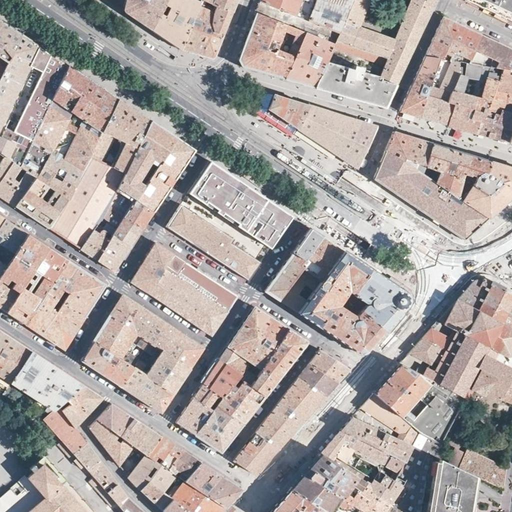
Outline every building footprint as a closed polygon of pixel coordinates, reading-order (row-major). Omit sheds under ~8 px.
[(145,26),(154,0),(125,0),(123,9),(123,10),(124,11),(124,12),(125,13),(134,19),(145,26)] [(180,49),(199,0),(154,0),(145,26),(167,41),(180,49)] [(212,0),(199,0),(180,49),(196,54),(210,58),(215,55),(220,45),(221,39),(232,12),(212,4),(214,0),(212,0)] [(213,0),(214,0),(212,4),(232,12),(236,0),(213,0)] [(295,16),(300,0),(259,0),(259,2),(295,16)] [(339,32),(353,0),(300,0),(295,16),(305,19),(312,22),(339,32)] [(432,10),(434,7),(418,0),(411,0),(396,36),(394,35),(392,40),(359,28),(369,0),(353,0),(339,32),(336,39),(336,40),(387,58),(385,65),(379,77),(379,78),(395,85),(396,86),(417,43),(422,32),(432,10)] [(511,0),(467,0),(471,2),(507,18),(511,20),(511,0)] [(300,30),(305,19),(295,16),(259,2),(257,8),(255,13),(300,30)] [(284,79),(304,32),(300,30),(255,13),(246,38),(238,59),(241,65),(242,66),(243,67),(244,67),(245,68),(260,72),(284,79)] [(440,59),(460,63),(468,64),(482,35),(459,24),(443,17),(434,36),(425,56),(440,59)] [(0,20),(0,62),(6,67),(21,35),(7,25),(0,20)] [(309,29),(336,39),(339,32),(312,22),(309,29)] [(298,83),(314,87),(326,62),(333,47),(334,44),(304,32),(284,79),(298,83)] [(22,167),(68,66),(48,52),(47,52),(42,49),(36,45),(33,42),(21,35),(0,81),(0,152),(1,153),(5,156),(12,161),(20,166),(22,167)] [(482,35),(468,64),(497,69),(511,72),(511,49),(495,41),(482,35)] [(333,47),(385,65),(387,58),(336,40),(334,44),(333,47)] [(408,114),(420,117),(440,59),(425,56),(413,81),(399,111),(408,114)] [(459,73),(460,63),(440,59),(420,117),(432,121),(447,126),(455,104),(449,102),(452,93),(453,89),(453,88),(453,87),(458,76),(459,76),(459,75),(459,74),(459,73)] [(385,107),(395,85),(379,78),(379,77),(369,74),(370,71),(363,69),(363,67),(353,64),(352,69),(326,62),(314,87),(349,97),(378,105),(385,107)] [(453,89),(452,93),(449,102),(455,104),(447,126),(460,130),(476,134),(484,112),(497,69),(468,64),(460,63),(459,73),(459,74),(459,75),(459,76),(458,76),(453,87),(453,88),(453,89)] [(65,199),(92,157),(117,99),(90,81),(68,66),(22,167),(26,171),(35,177),(65,199)] [(511,72),(497,69),(484,112),(497,115),(498,111),(511,114),(511,72)] [(294,133),(298,128),(268,109),(274,94),(261,93),(255,108),(281,125),(294,133)] [(298,128),(307,104),(288,99),(274,94),(268,109),(298,128)] [(92,157),(124,173),(149,121),(130,107),(117,99),(92,157)] [(324,110),(307,104),(298,128),(308,135),(325,146),(348,160),(357,167),(376,126),(344,116),(324,110)] [(497,115),(484,112),(476,134),(490,138),(508,142),(511,129),(511,114),(498,111),(497,115)] [(149,121),(124,173),(96,222),(114,233),(124,218),(136,200),(176,138),(159,127),(149,121)] [(422,174),(432,144),(413,138),(393,131),(388,143),(386,149),(422,174)] [(181,142),(176,138),(136,200),(153,211),(164,193),(193,150),(181,142)] [(449,149),(432,144),(422,174),(463,201),(490,161),(474,157),(449,149)] [(463,201),(422,174),(386,149),(378,167),(373,178),(414,205),(419,208),(465,240),(467,237),(477,230),(489,219),(463,201)] [(0,154),(1,153),(0,152),(0,178),(12,161),(5,156),(0,163),(0,154)] [(96,222),(124,173),(92,157),(65,199),(48,228),(60,236),(80,249),(91,230),(94,226),(96,222)] [(334,177),(303,157),(300,161),(331,181),(334,177)] [(14,206),(35,177),(26,171),(18,183),(13,180),(13,179),(13,178),(13,177),(13,176),(20,166),(12,161),(0,178),(0,196),(2,198),(14,206)] [(201,202),(255,239),(262,230),(265,229),(271,221),(271,220),(271,218),(271,217),(271,216),(277,206),(249,187),(209,161),(202,171),(187,193),(201,202)] [(511,167),(490,161),(463,201),(489,219),(503,205),(511,196),(511,167)] [(29,215),(48,228),(65,199),(35,177),(14,206),(29,215)] [(269,249),(255,239),(201,202),(187,193),(185,197),(177,209),(189,218),(245,256),(259,265),(264,257),(269,249)] [(153,211),(136,200),(124,218),(141,229),(146,221),(153,211)] [(262,230),(255,239),(269,249),(291,216),(277,206),(271,216),(271,217),(271,218),(271,220),(271,221),(265,229),(262,230)] [(165,227),(177,235),(189,218),(177,209),(165,227)] [(141,229),(124,218),(114,233),(113,235),(130,246),(136,238),(141,229)] [(0,260),(6,265),(27,233),(13,225),(4,219),(0,225),(0,260)] [(114,233),(96,222),(94,226),(98,229),(96,233),(91,230),(80,249),(87,253),(97,260),(113,235),(114,233)] [(292,253),(305,261),(322,237),(314,231),(310,229),(299,243),(292,253)] [(12,315),(24,323),(46,291),(67,260),(56,253),(35,239),(27,233),(6,265),(0,274),(0,277),(20,290),(6,311),(12,315)] [(130,246),(113,235),(97,260),(96,261),(113,272),(121,259),(130,246)] [(304,266),(322,278),(325,275),(343,251),(331,243),(322,237),(305,261),(302,265),(304,266)] [(141,264),(130,281),(150,293),(181,315),(192,322),(211,336),(225,315),(238,296),(216,282),(205,275),(155,243),(141,264)] [(203,251),(212,258),(217,251),(207,245),(203,251)] [(308,320),(320,327),(328,316),(322,313),(325,309),(331,312),(336,304),(338,306),(348,290),(353,293),(369,268),(356,260),(343,251),(325,275),(328,278),(327,279),(331,282),(329,283),(322,278),(307,300),(312,302),(310,305),(305,302),(297,313),(308,320)] [(279,301),(304,266),(302,265),(305,261),(292,253),(277,274),(265,292),(279,301)] [(256,269),(259,265),(245,256),(235,272),(248,281),(256,269)] [(46,291),(58,299),(63,302),(85,316),(94,302),(105,284),(83,270),(67,260),(46,291)] [(287,306),(297,313),(305,302),(307,300),(322,278),(304,266),(279,301),(287,306)] [(344,305),(351,310),(357,314),(358,313),(384,330),(396,317),(406,306),(407,302),(407,297),(405,293),(402,290),(384,278),(369,268),(353,293),(344,305)] [(0,307),(6,311),(20,290),(0,277),(0,307)] [(429,380),(431,381),(465,400),(467,401),(473,389),(490,351),(497,353),(503,356),(505,357),(507,357),(508,356),(510,355),(511,354),(511,352),(511,292),(504,288),(491,281),(490,283),(485,280),(486,279),(483,278),(481,280),(480,280),(479,280),(477,279),(476,279),(475,280),(473,280),(472,281),(471,282),(464,290),(437,320),(452,328),(449,337),(436,363),(433,371),(429,380)] [(53,306),(58,299),(46,291),(24,323),(42,335),(63,349),(73,334),(85,316),(63,302),(57,311),(55,310),(56,308),(53,306)] [(115,305),(109,314),(138,333),(132,341),(145,349),(151,353),(153,355),(158,347),(162,349),(190,367),(202,350),(202,349),(203,348),(202,348),(202,347),(163,321),(122,294),(115,305)] [(347,317),(351,310),(344,305),(342,308),(338,306),(336,304),(331,312),(328,316),(320,327),(346,345),(355,351),(357,352),(360,352),(363,352),(366,350),(374,340),(384,330),(358,313),(357,314),(355,318),(354,318),(353,319),(352,319),(351,320),(347,317)] [(241,374),(245,369),(248,365),(247,365),(250,361),(261,369),(263,365),(288,329),(254,307),(240,327),(234,336),(231,341),(227,346),(224,350),(219,358),(241,374)] [(121,358),(126,349),(132,341),(138,333),(109,314),(100,329),(93,340),(121,358)] [(430,328),(407,354),(429,364),(431,361),(436,363),(449,337),(430,328)] [(296,334),(288,329),(263,365),(279,376),(296,354),(306,341),(296,334)] [(0,399),(6,392),(12,383),(10,382),(31,351),(12,338),(0,330),(0,399)] [(136,362),(139,358),(130,352),(124,361),(121,358),(93,340),(85,352),(81,358),(82,361),(94,369),(100,373),(120,386),(136,362)] [(145,349),(139,358),(151,366),(145,375),(173,393),(182,381),(190,367),(162,349),(154,362),(148,358),(151,353),(145,349)] [(319,349),(308,363),(337,382),(343,376),(349,369),(332,357),(319,349)] [(32,408),(34,409),(42,418),(58,405),(64,401),(83,385),(54,366),(31,351),(10,382),(12,383),(6,392),(9,393),(15,385),(38,400),(30,407),(31,409),(32,408)] [(490,351),(473,389),(496,401),(497,399),(500,392),(511,397),(511,371),(493,362),(497,353),(490,351)] [(237,379),(241,374),(219,358),(214,366),(207,377),(203,381),(201,384),(222,399),(237,379)] [(248,365),(245,369),(256,376),(261,369),(250,361),(247,365),(248,365)] [(143,367),(136,362),(120,386),(140,398),(161,412),(167,402),(173,393),(145,375),(141,372),(143,367)] [(308,363),(297,377),(325,395),(331,389),(337,382),(308,363)] [(373,393),(400,417),(431,381),(429,380),(421,376),(403,366),(398,363),(385,379),(373,393)] [(256,376),(245,369),(241,374),(237,379),(264,396),(272,385),(279,376),(263,365),(261,369),(256,376)] [(421,376),(429,380),(433,371),(425,368),(421,376)] [(297,377),(276,404),(302,422),(313,409),(325,395),(297,377)] [(250,414),(264,396),(237,379),(222,399),(216,407),(242,424),(250,414)] [(400,417),(418,433),(440,445),(447,432),(463,403),(465,400),(431,381),(400,417)] [(215,409),(216,407),(222,399),(201,384),(198,390),(193,397),(215,409)] [(67,405),(61,410),(75,427),(85,416),(102,398),(90,389),(83,385),(64,401),(67,405)] [(497,399),(511,406),(511,397),(500,392),(497,399)] [(351,417),(340,429),(403,462),(411,446),(418,433),(400,417),(373,393),(360,407),(400,434),(397,439),(351,417)] [(194,435),(215,409),(193,397),(190,401),(184,410),(176,423),(183,427),(194,435)] [(463,403),(447,432),(450,433),(466,405),(463,403)] [(133,446),(146,455),(160,436),(132,417),(110,404),(88,427),(100,442),(119,466),(133,446)] [(302,422),(276,404),(254,433),(278,448),(289,436),(302,422)] [(58,405),(42,418),(43,420),(67,447),(73,454),(86,444),(80,436),(74,427),(75,427),(61,410),(58,405)] [(242,424),(216,407),(215,409),(194,435),(206,443),(221,452),(232,437),(242,424)] [(329,443),(320,453),(332,462),(335,457),(392,498),(389,503),(392,505),(401,485),(393,480),(403,462),(340,429),(329,443)] [(266,462),(278,448),(254,433),(233,461),(255,475),(266,462)] [(418,433),(411,446),(433,457),(440,445),(418,433)] [(168,470),(183,450),(169,441),(160,436),(146,455),(168,470)] [(86,444),(73,454),(73,455),(81,463),(87,470),(99,461),(92,452),(86,444)] [(411,446),(403,462),(393,480),(401,485),(392,505),(402,511),(468,511),(469,509),(474,477),(468,474),(433,457),(411,446)] [(73,454),(67,447),(64,450),(71,457),(73,455),(73,454)] [(190,455),(183,450),(168,470),(175,475),(184,481),(201,462),(190,455)] [(305,471),(288,489),(322,511),(323,511),(383,511),(389,503),(332,462),(320,453),(305,471)] [(175,475),(168,470),(146,455),(128,478),(132,482),(139,490),(148,480),(163,491),(175,475)] [(468,474),(474,477),(503,491),(506,470),(477,456),(468,474)] [(335,457),(332,462),(389,503),(392,498),(335,457)] [(99,461),(87,470),(90,474),(106,492),(117,485),(107,472),(99,461)] [(241,490),(215,472),(207,466),(201,462),(184,481),(225,508),(233,499),(241,490)] [(87,470),(81,463),(78,465),(88,476),(90,474),(87,470)] [(84,511),(79,506),(42,464),(0,499),(0,511),(15,500),(16,500),(25,493),(28,496),(37,489),(44,498),(27,511),(84,511)] [(171,497),(163,491),(148,480),(139,490),(148,498),(161,510),(171,497)] [(221,511),(225,508),(184,481),(171,497),(190,511),(221,511)] [(106,492),(118,506),(126,498),(121,491),(117,485),(106,492)] [(321,511),(322,511),(288,489),(277,503),(268,511),(321,511)] [(190,511),(171,497),(161,510),(163,511),(190,511)] [(141,511),(133,504),(126,498),(118,506),(123,511),(141,511)] [(389,503),(383,511),(402,511),(392,505),(389,503)]
